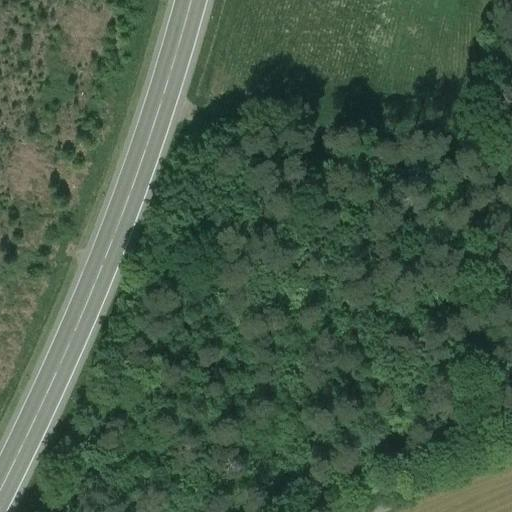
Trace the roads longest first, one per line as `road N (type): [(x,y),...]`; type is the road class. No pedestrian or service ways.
road 1 (secondary): [(0,491),(112,240),(190,0)]
road 2 (unclassified): [(511,455),(375,511)]
road 3 (track): [(0,297),(48,251),(101,264)]
